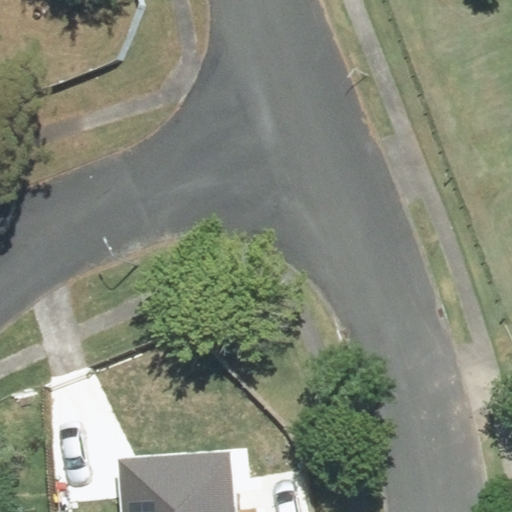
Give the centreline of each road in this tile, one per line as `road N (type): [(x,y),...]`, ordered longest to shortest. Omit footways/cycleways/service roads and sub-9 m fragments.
road 1 (residential): [(440,511),(409,363),(305,110)]
road 2 (residential): [(90,221),(305,110)]
